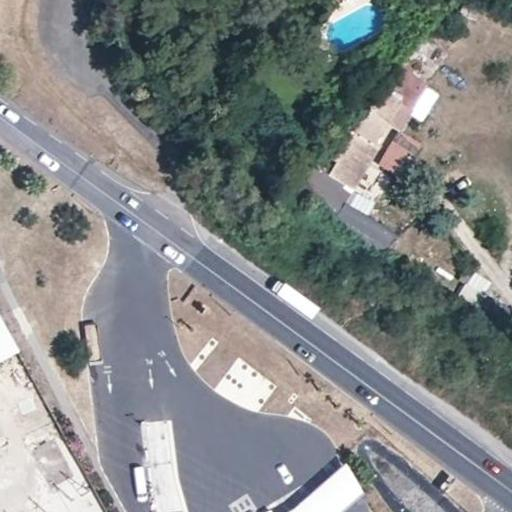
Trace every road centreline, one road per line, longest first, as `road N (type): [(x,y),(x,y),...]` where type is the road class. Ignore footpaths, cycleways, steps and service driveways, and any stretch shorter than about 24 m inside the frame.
road 1 (tertiary): [(511,494),(166,238)]
road 2 (unclassified): [(69,0),(63,18),(83,66),(169,163),(166,238)]
road 3 (tertiary): [(166,238),(0,114)]
road 4 (unknown): [(328,358),(342,423),(413,511)]
